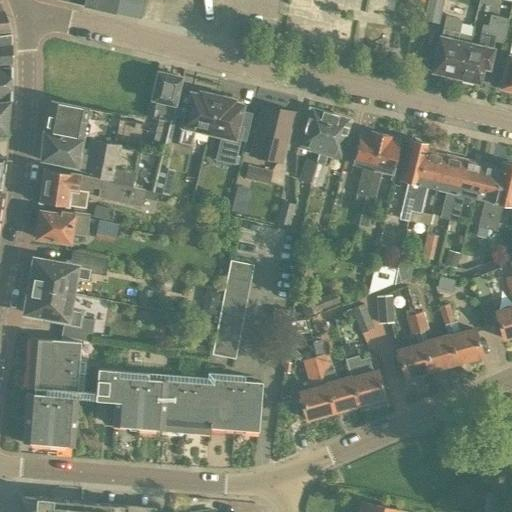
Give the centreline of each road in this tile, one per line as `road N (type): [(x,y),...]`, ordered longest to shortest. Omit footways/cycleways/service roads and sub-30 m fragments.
road 1 (residential): [(511,126),(20,13)]
road 2 (tertiary): [(0,294),(25,123),(20,13)]
road 3 (residential): [(282,476),(230,483),(0,473)]
road 4 (residential): [(282,476),(511,379)]
